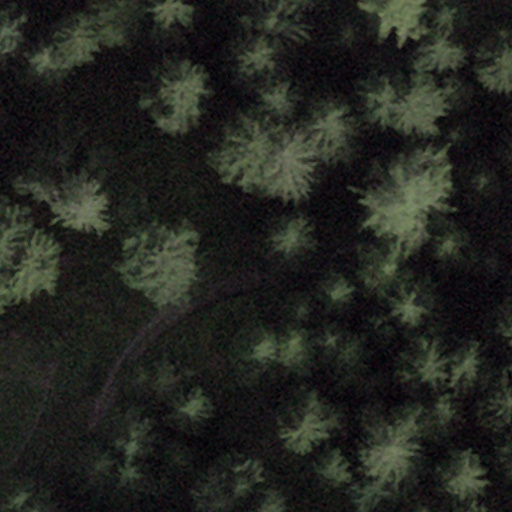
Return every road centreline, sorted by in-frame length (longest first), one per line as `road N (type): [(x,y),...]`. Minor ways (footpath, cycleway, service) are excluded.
road 1 (track): [(511,206),(166,307),(124,348),(101,387),(64,511)]
road 2 (track): [(0,491),(66,400),(101,387)]
